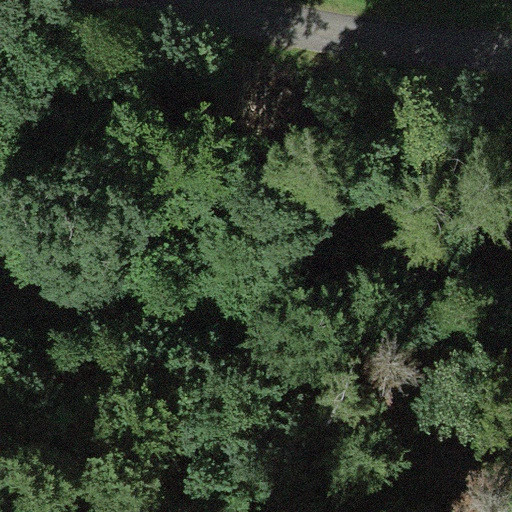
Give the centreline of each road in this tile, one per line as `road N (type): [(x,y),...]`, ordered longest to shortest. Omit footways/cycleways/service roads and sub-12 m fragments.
road 1 (track): [(0,299),(216,347),(511,458)]
road 2 (unclassified): [(511,52),(410,49),(136,0)]
